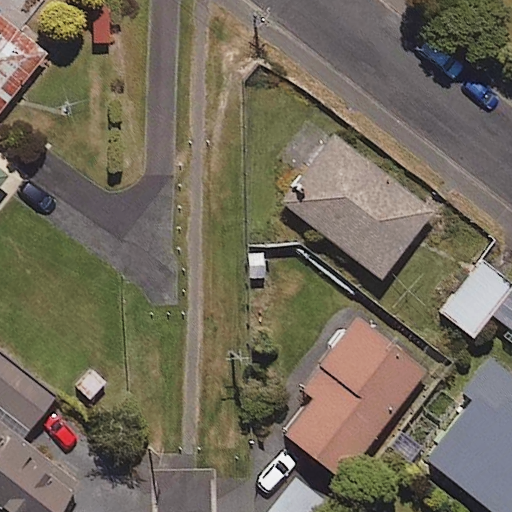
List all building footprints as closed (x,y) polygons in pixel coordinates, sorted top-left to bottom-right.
[(0,17),(0,108),(45,55),(0,17)] [(428,211),(321,131),(311,145),(295,133),(278,155),(314,182),(292,212),(379,276),(428,211)] [(488,313),(509,285),(472,256),(431,309),(468,338),(488,313)] [(511,281),(509,285),(488,313),(511,331),(511,281)] [(421,369),(354,318),(299,391),(307,397),(279,435),(338,479),(421,369)] [(51,395),(0,354),(0,511),(49,511),(75,479),(20,435),(51,395)] [(418,459),(486,511),(511,511),(511,378),(484,357),(455,394),(464,401),(418,459)] [(320,511),(327,504),(291,478),(266,511),(320,511)]
